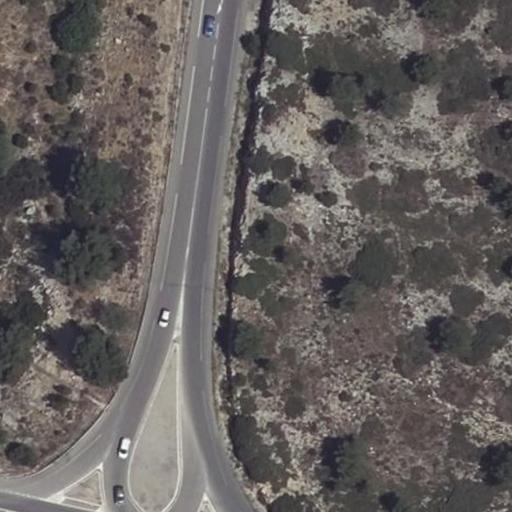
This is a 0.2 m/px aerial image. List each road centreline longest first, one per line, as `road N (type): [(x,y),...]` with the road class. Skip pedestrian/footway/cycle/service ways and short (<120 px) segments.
road 1 (secondary): [(196,403),(207,90)]
road 2 (secondary): [(207,90),(161,334),(139,395)]
road 3 (secondary): [(139,395),(81,466),(46,486),(0,496)]
road 4 (secondary): [(139,395),(114,462),(123,511)]
